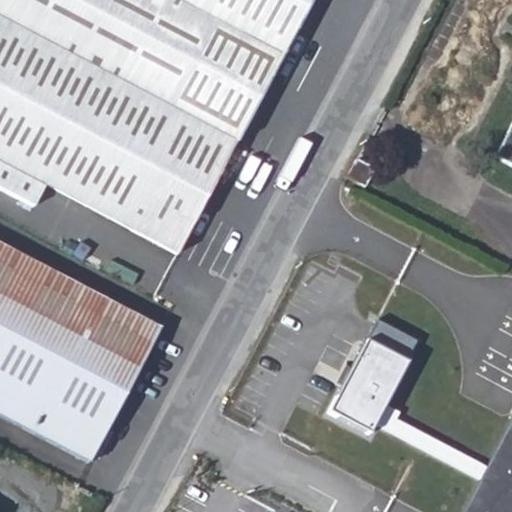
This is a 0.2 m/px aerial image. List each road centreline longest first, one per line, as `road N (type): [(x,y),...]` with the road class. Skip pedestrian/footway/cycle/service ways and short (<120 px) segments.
road 1 (residential): [(404,0),(135,511)]
road 2 (unknown): [(245,303),(74,219)]
road 3 (unknown): [(444,139),(511,3)]
